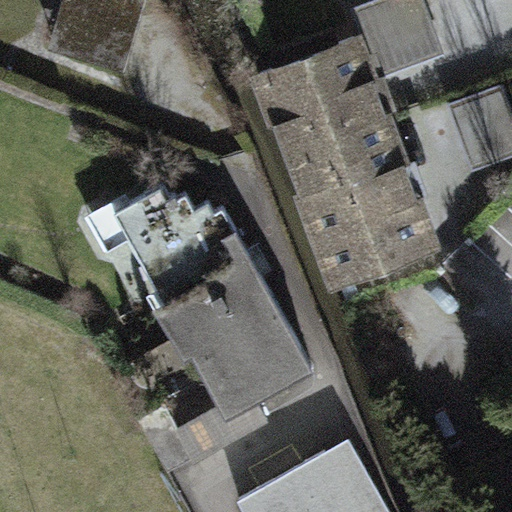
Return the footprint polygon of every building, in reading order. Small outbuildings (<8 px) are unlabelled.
[(61,0),(48,45),(122,67),(142,0),(61,0)] [(363,40),(267,72),(334,272),(430,240),(363,40)] [(237,434),(321,390),(237,229),(155,215),(129,228),(237,434)] [(211,466),(232,430),(202,413),(181,450),(211,466)] [(389,511),(360,456),(252,511),(389,511)]
